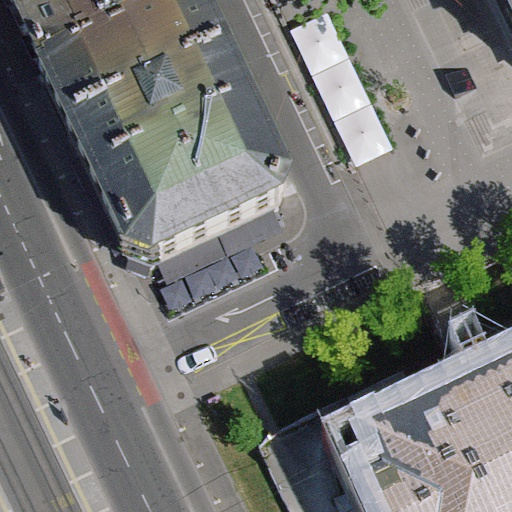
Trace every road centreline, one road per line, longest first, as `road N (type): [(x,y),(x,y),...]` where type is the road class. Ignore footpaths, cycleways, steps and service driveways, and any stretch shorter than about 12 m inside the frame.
road 1 (residential): [(225,0),(348,260),(102,380)]
road 2 (secondary): [(102,380),(0,158)]
road 3 (secondary): [(164,511),(102,380)]
